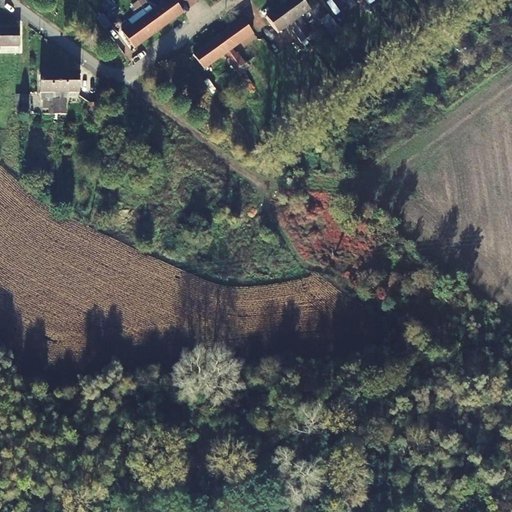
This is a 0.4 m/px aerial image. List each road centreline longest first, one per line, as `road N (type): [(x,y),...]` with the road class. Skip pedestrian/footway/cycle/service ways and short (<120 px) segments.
road 1 (residential): [(126,79),(269,189)]
road 2 (residential): [(8,0),(126,79)]
road 3 (residential): [(126,79),(232,0)]
